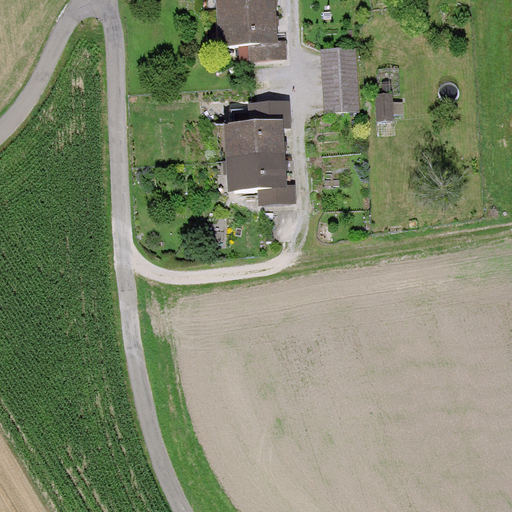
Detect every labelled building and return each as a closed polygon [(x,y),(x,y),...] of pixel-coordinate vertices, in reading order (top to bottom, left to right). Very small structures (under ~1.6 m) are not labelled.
[(216,0),(217,17),(277,14),(276,0),(216,0)] [(278,41),(277,14),(217,17),(219,49),(247,48),(248,63),(288,62),(288,41),(278,41)] [(358,47),(323,49),(326,114),(361,112),(358,47)] [(376,95),(377,121),(395,120),(394,95),(376,95)] [(224,125),(226,155),(284,151),(283,129),(291,128),(289,102),(249,105),(251,123),(224,125)] [(287,187),(284,151),(226,155),(229,191),(257,189),(259,208),(297,205),(295,187),(287,187)]
